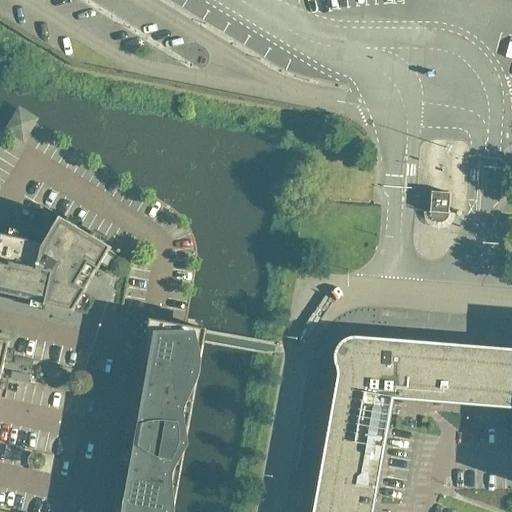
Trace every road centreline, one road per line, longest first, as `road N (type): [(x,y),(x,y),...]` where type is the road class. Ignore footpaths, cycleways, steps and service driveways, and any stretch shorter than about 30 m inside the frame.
road 1 (tertiary): [(267,511),(303,321),(343,295),(383,293)]
road 2 (tertiary): [(511,305),(383,293)]
